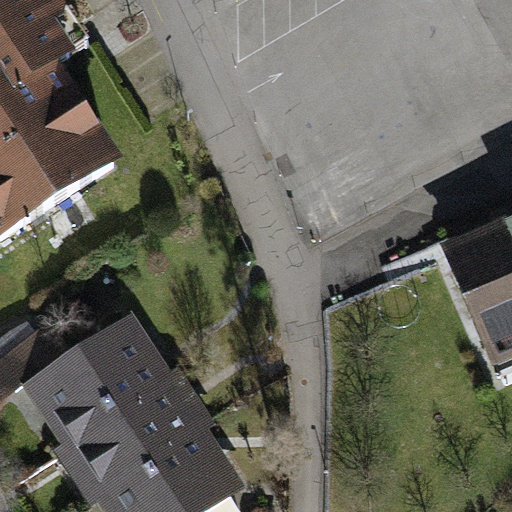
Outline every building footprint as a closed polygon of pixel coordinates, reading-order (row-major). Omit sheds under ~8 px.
[(57,24),(40,0),(0,0),(0,246),(110,175),(25,45),(57,24)] [(511,208),(428,251),(486,364),(511,351),(511,208)] [(123,324),(19,395),(59,453),(163,381),(123,324)] [(0,398),(51,352),(29,328),(0,353),(0,398)] [(163,381),(59,453),(98,510),(202,439),(163,381)] [(202,439),(98,510),(99,511),(218,511),(242,496),(202,439)]
